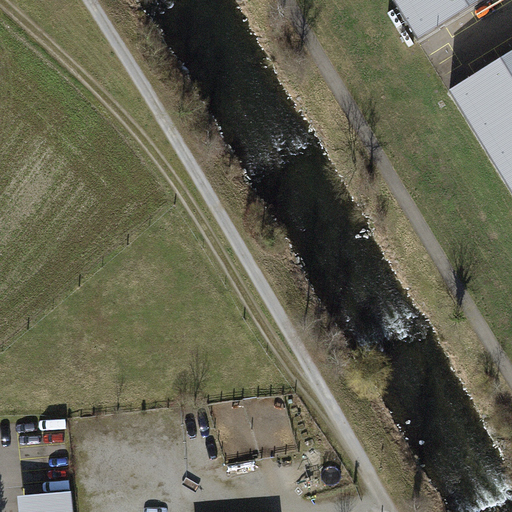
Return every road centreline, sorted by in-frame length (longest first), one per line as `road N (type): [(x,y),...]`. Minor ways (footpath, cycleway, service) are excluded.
road 1 (track): [(315,387),(164,168),(0,5)]
road 2 (track): [(315,387),(305,353),(91,0)]
road 3 (track): [(292,0),(511,378)]
road 4 (track): [(389,511),(315,387)]
